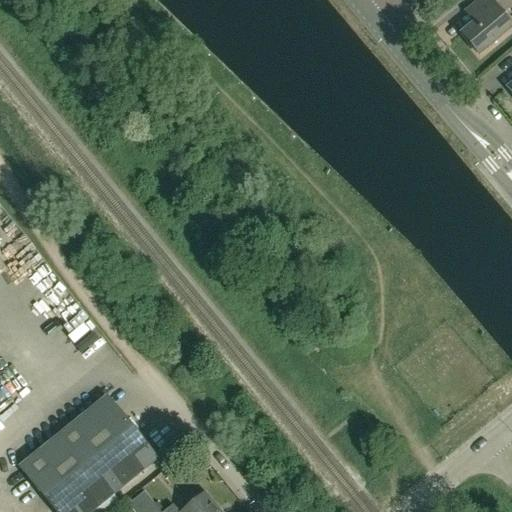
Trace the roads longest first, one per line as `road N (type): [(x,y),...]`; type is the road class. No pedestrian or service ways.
road 1 (track): [(145,367),(0,174)]
road 2 (tertiary): [(511,178),(378,26)]
road 3 (unclassified): [(264,511),(145,367)]
road 4 (residential): [(511,137),(403,6)]
